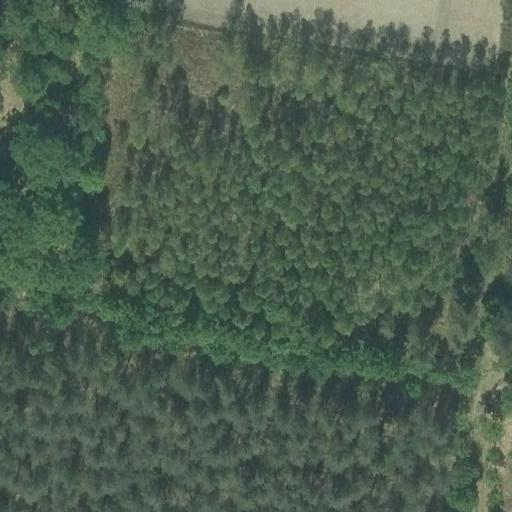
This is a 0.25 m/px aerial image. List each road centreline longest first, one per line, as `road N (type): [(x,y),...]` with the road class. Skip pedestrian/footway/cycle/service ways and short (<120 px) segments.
road 1 (track): [(511,104),(466,364),(0,279)]
road 2 (track): [(466,364),(468,511)]
